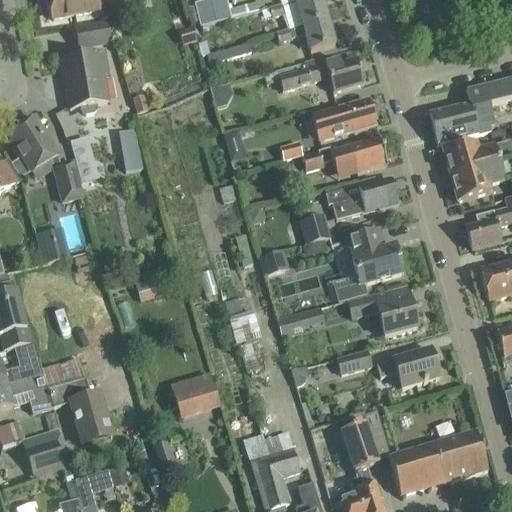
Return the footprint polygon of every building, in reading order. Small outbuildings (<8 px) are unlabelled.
[(47,0),(52,22),(97,14),(94,0),(47,0)] [(222,0),(193,8),(193,9),(199,30),(221,24),(230,22),(227,8),(222,0)] [(309,0),(295,4),(302,29),(302,30),(327,23),(320,0),(309,0)] [(283,18),(280,7),(268,10),(271,22),(283,18)] [(334,48),(327,23),(302,30),(302,29),(288,33),(287,32),(275,35),(275,36),(275,37),(278,46),(290,43),(290,42),(304,38),(309,55),(334,48)] [(74,32),(78,51),(109,46),(106,26),(74,32)] [(247,46),(230,51),(206,59),(209,68),(250,55),(247,46)] [(62,77),(69,113),(80,111),(81,115),(84,118),(93,116),(96,112),(95,108),(106,106),(102,82),(107,81),(102,55),(68,61),(71,75),(62,77)] [(304,73),(277,81),(278,85),(281,94),(309,86),(328,81),(332,96),(343,93),(362,88),(355,63),(339,67),(338,64),(324,68),(322,60),(302,66),(304,73)] [(511,82),(465,94),(468,106),(428,116),(437,149),(490,135),(488,129),(493,128),(488,109),(511,103),(511,82)] [(143,102),(132,105),(136,119),(147,115),(143,102)] [(374,115),(370,114),(367,103),(310,120),(317,146),(374,129),(373,125),(376,123),(374,115)] [(33,121),(6,138),(10,144),(9,149),(13,155),(17,155),(20,160),(10,167),(13,172),(19,181),(29,175),(30,176),(50,163),(53,173),(61,205),(81,200),(72,166),(59,169),(57,159),(44,138),(33,121)] [(134,133),(117,136),(124,175),(142,172),(139,154),(138,154),(134,133)] [(86,140),(69,145),(75,165),(91,160),(86,140)] [(355,177),(367,174),(386,168),(378,141),(329,155),(327,150),(316,153),(317,155),(301,160),(305,176),(323,170),(325,176),(352,168),(355,177)] [(302,159),(298,145),(278,151),(282,165),(302,159)] [(442,155),(450,180),(511,162),(511,156),(509,145),(493,149),(479,153),(477,145),(442,155)] [(511,162),(450,180),(457,206),(490,196),(488,188),(505,183),(505,182),(511,180),(511,162)] [(0,196),(8,192),(7,191),(20,183),(19,181),(13,172),(7,163),(0,167),(0,196)] [(335,224),(378,213),(397,207),(390,183),(375,187),(374,185),(341,194),(344,203),(331,207),(335,224)] [(477,227),(464,231),(471,254),(490,248),(501,245),(497,231),(510,227),(511,232),(511,231),(511,199),(503,202),(506,212),(493,215),(492,215),(475,220),(477,227)] [(258,212),(248,215),(251,226),(256,224),(260,218),(258,212)] [(298,225),(304,248),(329,241),(323,218),(298,225)] [(51,234),(33,239),(40,268),(58,264),(51,234)] [(342,292),(345,305),(366,300),(363,288),(402,277),(394,249),(383,252),(377,234),(347,242),(351,260),(350,260),(358,288),(342,292)] [(244,238),(234,240),(241,270),(251,267),(244,238)] [(257,261),(262,280),(288,272),(282,253),(257,261)] [(94,256),(84,258),(88,273),(98,270),(94,256)] [(511,298),(511,263),(478,273),(487,305),(511,298)] [(164,275),(133,284),(139,305),(170,296),(164,275)] [(24,332),(15,296),(11,284),(0,287),(0,347),(2,354),(32,346),(28,331),(24,332)] [(389,294),(366,300),(345,305),(350,325),(376,318),(382,341),(416,332),(409,304),(393,308),(389,294)] [(231,346),(257,342),(252,313),(226,317),(231,346)] [(299,331),(295,317),(275,323),(280,342),(292,338),(291,334),(299,331)] [(511,330),(496,335),(502,361),(511,358),(511,330)] [(401,392),(418,387),(438,382),(429,352),(392,363),(375,368),(379,381),(396,376),(401,392)] [(246,373),(256,370),(250,353),(240,356),(246,373)] [(341,377),(370,368),(366,354),(337,363),(341,377)] [(43,379),(52,412),(69,407),(82,448),(110,440),(98,398),(90,400),(79,363),(41,374),(43,379)] [(0,389),(31,381),(26,364),(22,365),(23,370),(3,376),(0,365),(0,389)] [(305,370),(290,374),(295,390),(300,389),(303,386),(305,383),(306,379),(307,375),(305,370)] [(174,422),(215,413),(208,376),(166,385),(174,422)] [(31,381),(0,389),(0,413),(13,410),(10,400),(30,394),(32,403),(28,404),(31,417),(52,412),(43,379),(31,382),(31,381)] [(320,408),(315,413),(317,420),(324,422),(329,416),(327,410),(320,408)] [(376,464),(389,460),(376,415),(363,419),(376,464)] [(349,475),(376,465),(361,423),(334,433),(349,475)] [(0,448),(0,449),(20,443),(14,425),(0,429),(0,448)] [(20,444),(33,483),(70,471),(58,432),(20,444)] [(431,448),(443,487),(486,474),(475,435),(431,448)] [(162,477),(175,473),(166,446),(153,450),(162,477)] [(399,500),(443,487),(431,448),(388,461),(399,500)] [(264,511),(273,511),(282,509),(289,507),(281,481),(299,475),(292,452),(250,465),(264,511)] [(127,486),(123,471),(110,475),(114,489),(127,486)] [(74,491),(80,511),(93,511),(89,497),(112,490),(107,473),(72,484),(74,491)] [(381,511),(380,507),(373,487),(371,482),(361,486),(363,491),(352,494),(353,496),(337,502),(340,511),(381,511)] [(294,511),(319,511),(312,487),(297,492),(302,509),(295,511),(294,511)]
